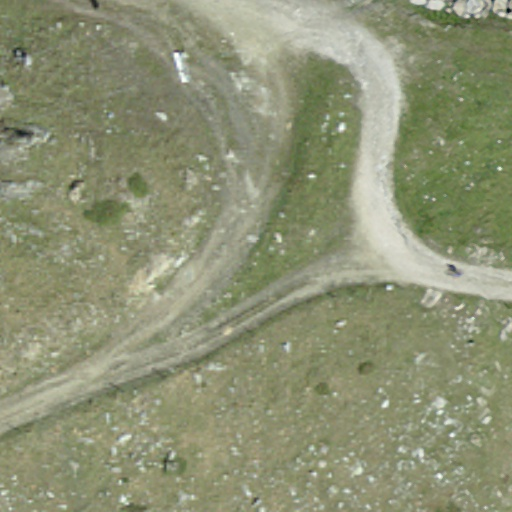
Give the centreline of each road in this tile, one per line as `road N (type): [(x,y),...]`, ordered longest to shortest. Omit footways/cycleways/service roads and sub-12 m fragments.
road 1 (track): [(222,0),(251,36),(274,86),(262,186),(189,291),(82,384)]
road 2 (track): [(511,286),(425,270),(387,240),(369,192),(381,88),(373,68),(343,38),(237,0)]
road 3 (track): [(0,418),(167,355),(314,276),(414,263)]
